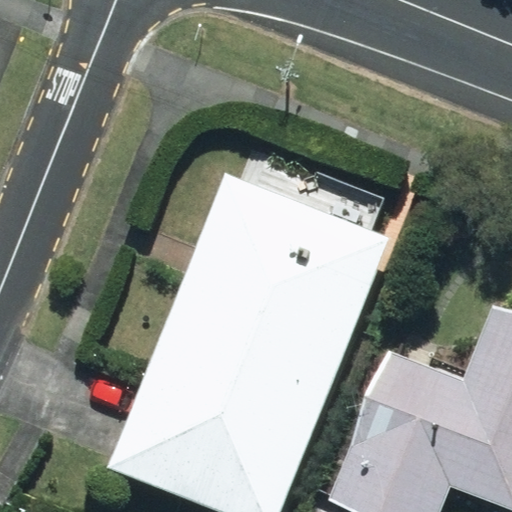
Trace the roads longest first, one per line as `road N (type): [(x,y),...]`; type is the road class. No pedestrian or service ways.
road 1 (residential): [(0,290),(115,0)]
road 2 (secondary): [(400,0),(511,44)]
